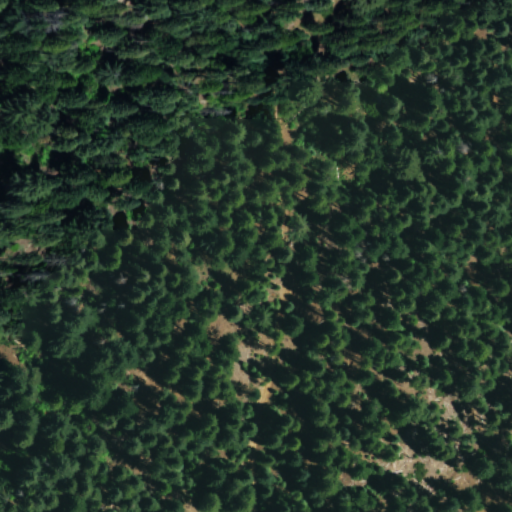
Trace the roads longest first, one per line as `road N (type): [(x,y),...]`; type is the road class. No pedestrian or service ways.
road 1 (residential): [(300,0),(298,28),(331,156),(237,373),(246,511)]
road 2 (residential): [(72,442),(218,511)]
